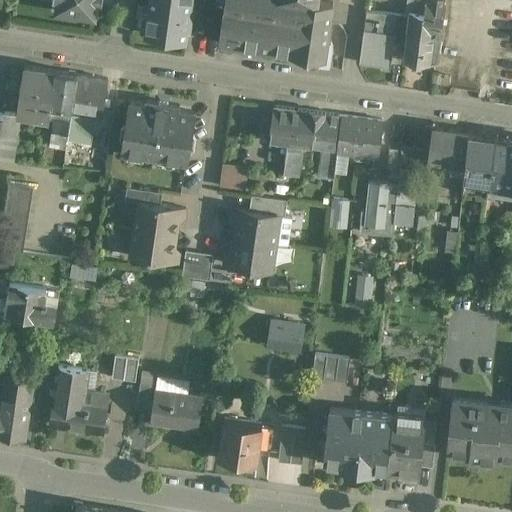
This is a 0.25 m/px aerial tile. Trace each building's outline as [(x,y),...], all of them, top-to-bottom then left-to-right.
[(53,0),(57,1),(56,11),(95,17),(97,4),(102,5),(102,0),(53,0)] [(150,0),(146,34),(186,40),(188,28),(190,29),(193,8),(191,7),(192,0),(150,0)] [(225,0),(220,41),(325,57),(333,3),(318,0),(316,0),(225,0)] [(368,0),(368,9),(366,9),(366,11),(367,11),(378,12),(406,15),(407,11),(408,0),(368,0)] [(446,3),(428,0),(426,0),(424,13),(415,12),(409,11),(403,60),(430,64),(430,63),(437,65),(437,63),(436,63),(446,3)] [(416,0),(408,0),(407,11),(409,11),(415,12),(416,0)] [(378,12),(367,11),(366,11),(366,18),(378,19),(378,12)] [(377,32),(364,30),(359,62),(381,65),(381,67),(390,69),(395,35),(386,34),(388,21),(378,20),(377,32)] [(56,70),(25,66),(17,113),(17,118),(20,119),(34,121),(35,116),(50,118),(51,110),(57,71),(56,71),(56,70)] [(75,73),(59,71),(59,70),(57,70),(56,70),(56,71),(57,71),(51,110),(70,113),(71,106),(76,74),(77,74),(78,73),(75,73)] [(108,78),(77,74),(76,74),(71,106),(103,111),(108,78)] [(180,105),(146,100),(145,104),(131,102),(124,149),(187,159),(194,111),(180,109),(180,105)] [(316,111),(275,106),(270,138),(288,140),(301,142),(312,143),(316,111)] [(17,113),(3,111),(0,130),(0,157),(14,160),(20,119),(17,118),(17,113)] [(339,114),(316,111),(312,143),(323,145),(337,146),(337,145),(335,145),(339,114)] [(383,120),(342,115),(337,151),(378,156),(383,120)] [(69,120),(54,118),(50,145),(65,147),(69,120)] [(469,131),(426,125),(424,141),(432,142),(430,158),(465,163),(469,131)] [(496,135),(469,131),(465,163),(464,177),(490,181),(496,135)] [(511,137),(496,135),(490,181),(488,195),(511,198),(511,137)] [(301,142),(288,140),(284,173),(298,175),(302,146),(300,146),(301,142)] [(426,147),(402,144),(400,166),(400,167),(419,169),(422,170),(426,147)] [(337,146),(323,145),(319,175),(333,176),(337,146)] [(400,152),(389,151),(387,172),(398,174),(400,152)] [(224,161),(221,184),(246,187),(250,164),(224,161)] [(419,169),(400,167),(398,183),(394,221),(413,223),(416,195),(422,196),(423,186),(417,185),(419,169)] [(390,181),(371,178),(367,209),(362,208),(360,231),(393,234),(394,221),(398,183),(390,182),(390,181)] [(33,187),(10,183),(0,242),(0,248),(23,251),(33,187)] [(162,192),(127,186),(125,199),(138,201),(138,200),(161,203),(162,192)] [(287,199),(252,194),(249,210),(280,214),(280,215),(285,216),(287,199)] [(349,199),(333,197),(331,217),(347,218),(349,199)] [(161,203),(138,200),(138,201),(134,228),(176,234),(178,221),(185,216),(186,207),(161,203)] [(249,210),(232,207),(231,217),(236,223),(234,236),(276,242),(280,215),(280,214),(249,210)] [(423,208),(423,216),(419,216),(416,238),(425,239),(428,209),(423,208)] [(347,218),(331,217),(330,226),(346,227),(347,218)] [(176,234),(134,228),(130,256),(178,262),(179,253),(174,247),(176,234)] [(276,242),(234,236),(232,249),(226,253),(224,263),(272,270),(276,242)] [(200,251),(186,249),(182,275),(196,277),(200,251)] [(213,253),(200,251),(196,277),(210,279),(213,253)] [(97,276),(98,266),(73,263),(72,273),(97,276)] [(373,276),(357,274),(354,303),(349,302),(348,307),(375,310),(375,305),(370,305),(373,276)] [(47,287),(10,282),(7,298),(11,298),(8,313),(41,318),(47,287)] [(60,290),(47,287),(41,318),(55,320),(60,290)] [(303,326),(272,321),(271,323),(282,324),(279,343),(298,346),(298,348),(300,348),(303,326)] [(350,357),(315,353),(312,376),(347,381),(350,357)] [(139,358),(115,354),(112,377),(136,381),(139,358)] [(108,404),(84,401),(88,369),(59,364),(50,423),(104,431),(108,404)] [(31,380),(7,377),(1,413),(0,413),(0,432),(23,436),(31,380)] [(152,383),(140,381),(136,407),(149,409),(152,383)] [(203,395),(156,389),(151,422),(171,424),(197,427),(197,428),(198,428),(203,395)] [(511,404),(452,398),(447,449),(470,452),(469,456),(470,456),(470,461),(496,463),(497,459),(498,454),(511,455),(511,404)] [(393,414),(330,407),(324,461),(340,462),(340,466),(375,470),(376,466),(388,467),(393,414)] [(425,417),(393,414),(388,467),(399,469),(398,476),(417,478),(418,471),(420,471),(420,465),(423,441),(425,417)] [(262,424),(225,418),(219,455),(239,458),(238,463),(253,465),(253,460),(257,461),(259,448),(262,424)] [(273,426),(262,424),(259,448),(270,450),(273,426)] [(306,427),(282,425),(278,460),(302,463),(306,427)] [(436,443),(423,441),(420,465),(433,466),(436,443)]
